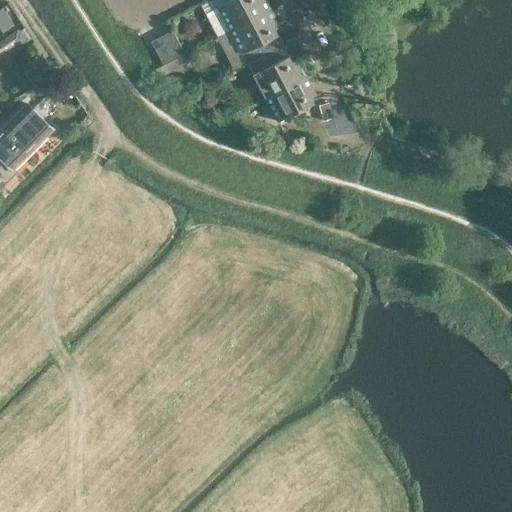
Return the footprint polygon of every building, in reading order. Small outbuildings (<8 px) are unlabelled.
[(230,0),(218,7),(230,30),(271,9),(266,0),(230,0)] [(271,9),(230,30),(248,64),(284,46),(275,29),(280,27),(271,9)] [(17,29),(0,40),(0,51),(14,42),(18,43),(20,46),(31,39),(25,30),(23,31),(17,29)] [(173,31),(162,36),(175,60),(185,54),(173,31)] [(175,60),(162,36),(151,42),(164,65),(175,60)] [(248,64),(266,98),(307,77),(297,59),(292,62),(284,46),(248,64)] [(44,58),(24,71),(31,82),(50,69),(44,58)] [(307,77),(266,98),(279,122),(314,103),(311,97),(316,95),(307,77)] [(217,101),(203,96),(199,107),(213,112),(217,101)] [(0,163),(4,160),(13,169),(52,129),(27,104),(0,131),(0,163)] [(129,250),(142,239),(136,232),(123,242),(129,250)]
